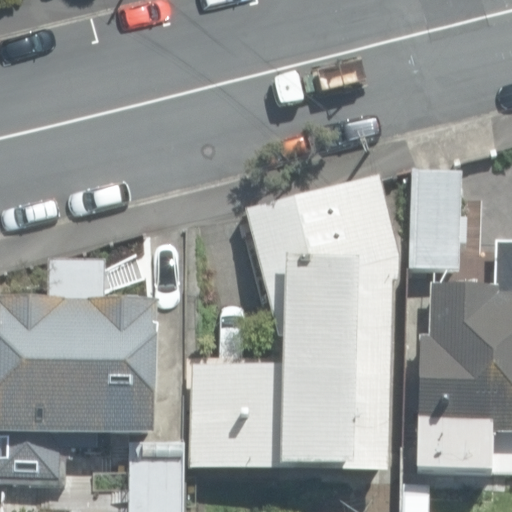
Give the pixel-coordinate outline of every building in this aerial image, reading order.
[(410,271),(463,273),(466,176),(413,174),(410,271)] [(190,472),(388,477),(393,287),(400,288),(400,261),(379,180),(246,214),(278,339),(279,369),(193,369),(190,472)] [(0,487),(68,488),(69,450),(97,451),(97,440),(154,441),(157,307),(106,306),(107,265),(49,264),(48,305),(0,304),(0,479),(1,480),(0,487)] [(415,473),(490,476),(491,436),(511,436),(511,295),(499,295),(500,288),(430,285),(427,339),(420,338),(415,473)] [(130,511),(182,511),(184,448),(131,448),(130,511)] [(426,511),(427,487),(403,487),(402,511),(426,511)]
